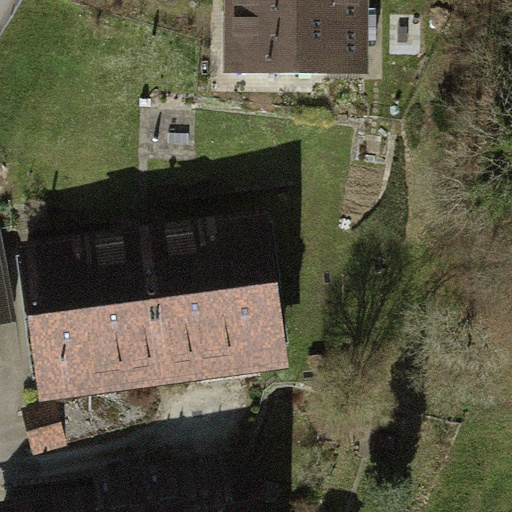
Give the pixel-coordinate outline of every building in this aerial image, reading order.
[(222,0),(222,74),(366,75),(366,0),(222,0)] [(57,401),(288,369),(266,214),(14,249),(36,404),(57,401)] [(0,325),(16,323),(1,229),(0,229),(0,325)] [(57,401),(22,409),(34,455),(69,446),(57,401)] [(261,511),(254,447),(91,476),(93,485),(0,500),(0,511),(261,511)]
